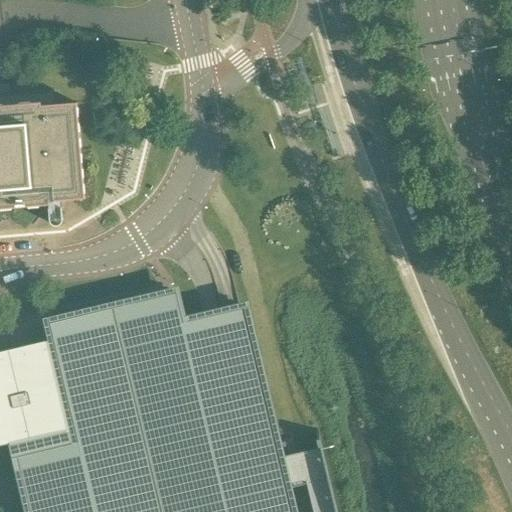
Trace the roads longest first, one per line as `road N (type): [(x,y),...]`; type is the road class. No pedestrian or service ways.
road 1 (secondary): [(330,0),(420,256),(511,440)]
road 2 (residential): [(0,272),(113,255),(171,213),(201,158),(204,107),(183,0)]
road 3 (secondary): [(511,286),(445,0)]
